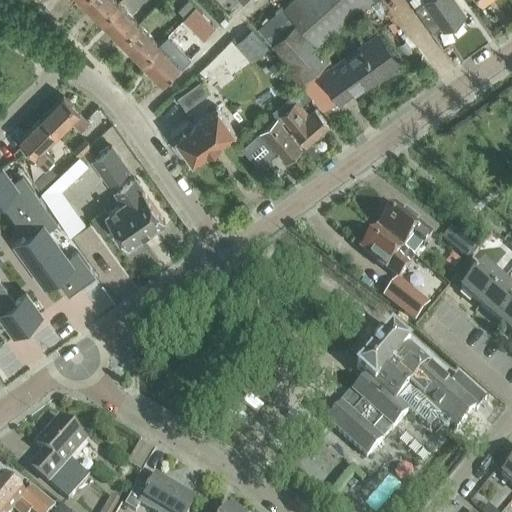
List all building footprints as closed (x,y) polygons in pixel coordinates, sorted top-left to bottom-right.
[(80,0),(100,20),(118,3),(115,0),(80,0)] [(291,0),(257,30),(304,82),(301,84),(303,86),(323,109),(338,100),(373,76),(375,79),(399,62),(378,33),(335,64),(319,47),(372,0),(291,0)] [(426,0),(423,2),(415,8),(433,32),(440,27),(443,30),(465,15),(454,0),(426,0)] [(168,34),(159,43),(141,61),(162,82),(180,64),(183,67),(191,58),(178,45),(179,44),(178,43),(193,28),(205,39),(216,28),(195,8),(188,1),(179,10),(185,17),(184,19),(185,19),(169,35),(168,34)] [(100,20),(121,41),(139,23),(118,3),(100,20)] [(228,18),(224,14),(218,19),(223,23),(228,18)] [(121,41),(141,61),(159,43),(139,23),(121,41)] [(277,60),(271,66),(278,75),(285,69),(277,60)] [(170,119),(186,109),(209,93),(201,82),(162,108),(170,119)] [(63,96),(41,118),(56,134),(70,120),(81,131),(90,122),(63,96)] [(292,96),(276,110),(280,115),(292,129),(290,130),(305,147),(327,128),(312,111),(308,114),(303,109),(292,96)] [(193,161),(236,132),(217,105),(191,123),(188,118),(171,130),(193,161)] [(257,135),(241,149),(253,163),(255,161),(265,152),(271,159),(278,153),(286,162),(302,148),(294,139),(281,124),(278,120),(280,118),(274,111),(270,115),(274,120),(257,135)] [(43,147),(56,134),(41,118),(19,140),(45,167),(53,158),(43,147)] [(85,139),(74,150),(80,156),(91,145),(85,139)] [(128,169),(111,145),(91,160),(100,172),(103,170),(111,181),(128,169)] [(2,168),(0,168),(0,201),(1,201),(13,219),(40,199),(22,175),(12,182),(2,168)] [(54,180),(46,171),(36,181),(44,190),(54,180)] [(94,215),(94,219),(101,230),(105,230),(112,226),(127,247),(165,220),(134,177),(117,189),(125,199),(107,212),(104,208),(94,215)] [(40,199),(13,219),(26,236),(15,244),(30,264),(57,245),(47,231),(58,223),(40,199)] [(394,208),(376,229),(402,251),(411,240),(422,249),(431,238),(394,208)] [(396,258),(402,251),(376,229),(358,252),(396,283),(408,268),(396,258)] [(469,264),(477,253),(451,231),(442,242),(469,264)] [(57,245),(30,264),(45,285),(56,278),(68,295),(96,276),(78,251),(67,259),(57,245)] [(460,293),(480,310),(502,284),(483,268),(460,293)] [(415,323),(430,305),(400,280),(385,297),(415,323)] [(3,284),(0,285),(0,322),(4,320),(14,335),(41,314),(26,294),(15,301),(3,284)] [(511,293),(502,284),(480,310),(498,326),(511,310),(511,293)] [(511,310),(498,326),(511,338),(511,310)] [(352,396),(341,409),(343,410),(381,444),(392,432),(409,413),(415,418),(427,405),(448,424),(455,431),(474,410),(475,412),(485,401),(457,376),(448,387),(407,350),(408,348),(390,333),(355,372),(366,381),(352,396)] [(341,409),(326,425),(366,460),(381,444),(343,410),(341,409)] [(86,444),(60,421),(36,447),(46,455),(32,471),(49,487),(50,486),(68,502),(89,479),(70,462),(86,444)] [(511,463),(500,478),(511,488),(511,463)] [(133,511),(138,505),(149,511),(188,511),(195,501),(155,478),(146,492),(136,486),(124,507),(131,511),(133,511)] [(51,511),(53,510),(30,491),(22,499),(0,480),(0,511),(51,511)] [(111,498),(102,511),(113,511),(119,503),(111,498)]
